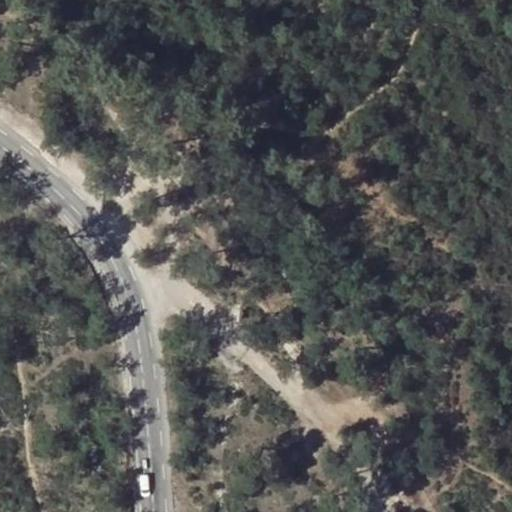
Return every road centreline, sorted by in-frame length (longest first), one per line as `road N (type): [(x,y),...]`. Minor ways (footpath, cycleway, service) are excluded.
road 1 (tertiary): [(0,161),(60,211),(109,272),(138,336),(159,511)]
road 2 (track): [(369,511),(338,438),(313,406),(180,298),(109,272)]
